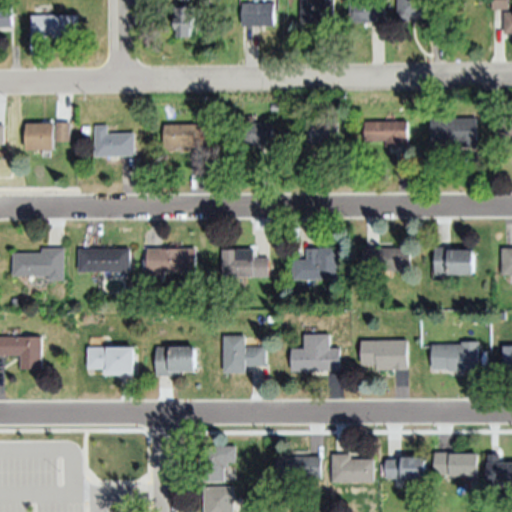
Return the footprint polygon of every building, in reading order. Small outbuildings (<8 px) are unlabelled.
[(275,0),(275,24),(244,24),(243,0),(275,0)] [(335,0),(336,20),(299,21),(298,0),(335,0)] [(352,22),(351,0),(387,0),(388,19),(352,22)] [(398,18),(397,0),(434,0),(434,13),(426,14),(426,18),(398,18)] [(492,9),(492,0),(510,0),(510,9),(492,9)] [(192,32),(180,33),(179,25),(177,26),(176,10),(179,10),(179,3),(190,2),(191,11),(194,11),(195,22),(191,22),(192,32)] [(17,25),(0,25),(0,3),(16,3),(17,25)] [(511,31),(503,31),(502,10),(511,10),(511,31)] [(35,13),(81,13),(81,35),(35,35),(35,13)] [(499,117),(511,116),(511,143),(500,144),(499,117)] [(433,119),(479,119),(480,148),(459,148),(459,143),(433,143),(433,119)] [(71,120),(72,139),(57,139),(57,120),(71,120)] [(26,121),(54,121),(54,148),(26,148),(26,121)] [(305,122),(338,121),(339,143),(306,144),(305,122)] [(367,122),(409,121),(410,147),(388,148),(388,142),(367,142),(367,122)] [(237,124),(275,123),(276,144),(252,145),(252,142),(238,143),(237,124)] [(167,125),(205,124),(205,147),(167,147),(167,125)] [(97,157),(96,126),(109,125),(110,135),(136,134),(137,156),(97,157)] [(0,154),(9,154),(9,129),(0,129),(0,154)] [(12,274),(12,251),(41,251),(41,245),(64,245),(64,277),(49,278),(49,274),(12,274)] [(78,247),(130,246),(130,268),(78,269),(78,247)] [(224,274),(224,246),(255,246),(255,255),(269,255),(269,275),(224,274)] [(293,279),(293,258),(307,258),(307,247),(315,247),(336,246),(337,278),(293,279)] [(363,246),(409,246),(408,268),(363,268),(363,246)] [(434,274),(434,246),(450,246),(450,247),(471,247),(472,271),(448,271),(448,274),(434,274)] [(147,247),(195,247),(195,269),(163,269),(163,274),(147,274),(147,247)] [(511,273),(502,274),(502,247),(511,247),(511,273)] [(505,311),(506,320),(499,320),(498,312),(505,311)] [(268,323),(267,316),(276,315),(277,322),(268,323)] [(339,369),(291,370),(291,347),(304,347),(304,333),(329,332),(329,345),(338,345),(339,369)] [(222,334),(244,334),(244,346),(263,346),(263,364),(244,364),(244,371),(222,371),(222,334)] [(0,335),(39,335),(39,366),(20,366),(20,353),(0,353),(0,335)] [(361,340),(407,339),(408,368),(377,369),(377,363),(361,364),(361,340)] [(432,343),(461,343),(461,341),(478,341),(479,366),(463,366),(463,368),(447,368),(447,366),(432,366),(432,343)] [(154,343),(193,343),(193,368),(179,368),(179,372),(154,372),(154,343)] [(511,366),(503,367),(503,344),(511,343),(511,366)] [(130,344),(130,372),(100,372),(99,365),(84,366),(84,345),(130,344)] [(0,511),(0,420),(124,419),(166,419),(166,449),(166,487),(166,511),(0,511)] [(203,481),(203,446),(236,446),(236,462),(227,462),(227,468),(224,468),(224,481),(203,481)] [(436,474),(436,453),(478,453),(478,474),(436,474)] [(333,482),(332,455),(351,454),(351,459),(373,458),(374,481),(333,482)] [(511,484),(489,486),(488,455),(500,454),(500,461),(511,461),(511,484)] [(426,478),(387,478),(387,461),(402,461),(401,457),(426,456),(426,478)] [(321,478),(278,480),(278,458),(320,457),(321,478)] [(233,487),(233,511),(203,511),(203,488),(233,487)]
